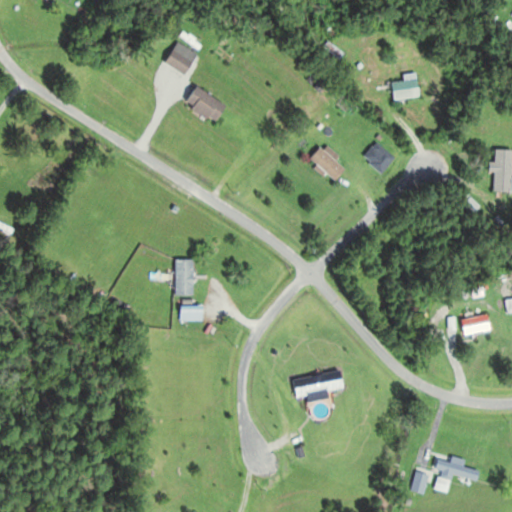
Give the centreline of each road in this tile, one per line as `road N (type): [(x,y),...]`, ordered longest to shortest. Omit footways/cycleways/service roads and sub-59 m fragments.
road 1 (residential): [(0,54),(49,98),(313,270),(388,362),(442,397),(511,404)]
road 2 (residential): [(313,270),(275,304),(242,368),(247,493),(239,511)]
road 3 (residential): [(126,147),(0,273)]
road 4 (residential): [(313,270),(429,167)]
